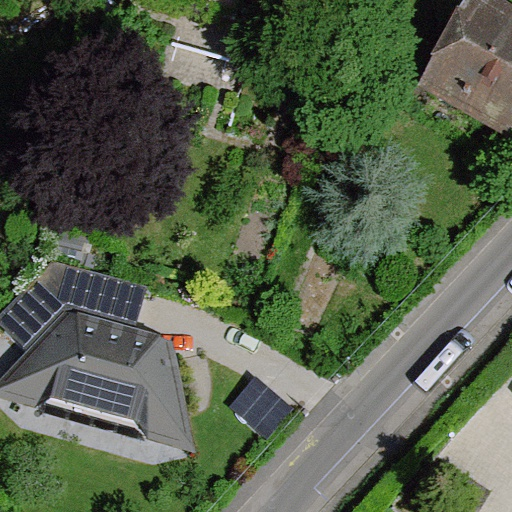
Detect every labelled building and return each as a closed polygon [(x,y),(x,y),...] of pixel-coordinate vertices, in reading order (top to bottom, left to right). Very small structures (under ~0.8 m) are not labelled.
[(244,0),(161,0),(161,1),(240,22),(244,0)] [(511,31),(479,13),(435,90),(504,129),(507,125),(511,115),(511,31)] [(69,327),(132,345),(148,294),(56,270),(32,294),(35,304),(66,313),(69,327)] [(66,313),(35,304),(7,333),(36,363),(69,327),(66,313)] [(163,437),(180,419),(166,355),(132,345),(69,327),(36,363),(25,375),(31,400),(163,437)]
